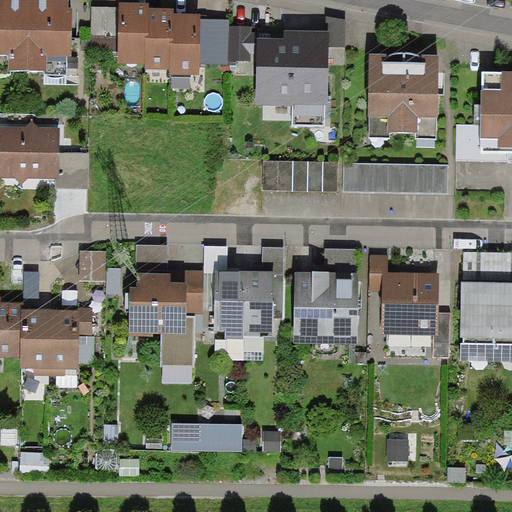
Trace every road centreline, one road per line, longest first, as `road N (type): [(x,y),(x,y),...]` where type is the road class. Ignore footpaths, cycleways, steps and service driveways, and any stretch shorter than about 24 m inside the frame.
road 1 (residential): [(0,243),(34,245),(113,215),(511,235)]
road 2 (residential): [(511,26),(378,0)]
